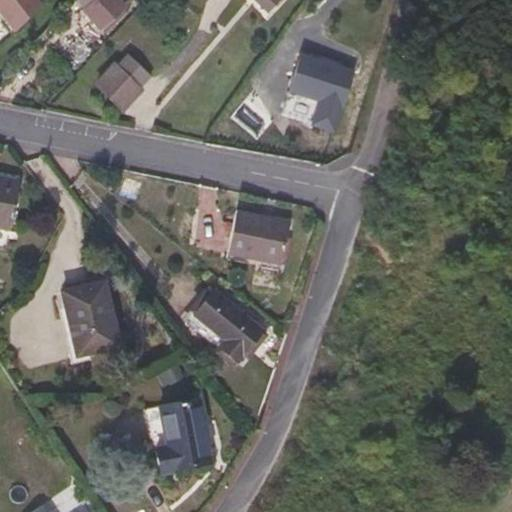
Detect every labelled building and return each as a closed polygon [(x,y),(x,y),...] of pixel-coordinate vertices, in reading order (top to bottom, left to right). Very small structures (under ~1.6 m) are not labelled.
[(130,15),(127,11),(133,5),(128,0),(82,0),(77,5),(107,36),(130,15)] [(255,0),(270,14),(282,0),(281,0),(255,0)] [(338,129),(355,71),(304,55),(285,112),(338,129)] [(143,94),(138,89),(151,77),(129,56),(99,89),(125,113),(143,94)] [(0,229),(1,230),(10,183),(0,181),(0,229)] [(271,265),(279,221),(223,211),(215,254),(271,265)] [(108,346),(94,282),(51,292),(66,356),(108,346)] [(255,331),(201,289),(174,323),(226,364),(232,357),(235,356),(255,331)] [(346,388),(354,369),(339,363),(331,382),(346,388)] [(201,464),(188,398),(149,406),(139,408),(144,437),(155,435),(157,447),(144,450),(149,474),(201,464)]
